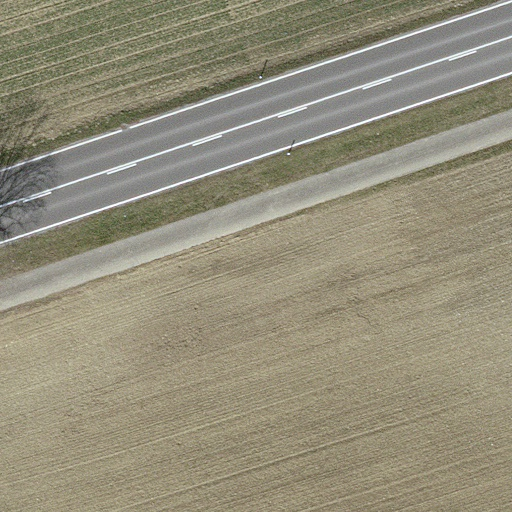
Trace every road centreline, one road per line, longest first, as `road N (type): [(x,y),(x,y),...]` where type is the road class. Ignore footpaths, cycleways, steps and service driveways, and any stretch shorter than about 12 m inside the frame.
road 1 (track): [(0,299),(511,118)]
road 2 (secondary): [(511,46),(0,219)]
